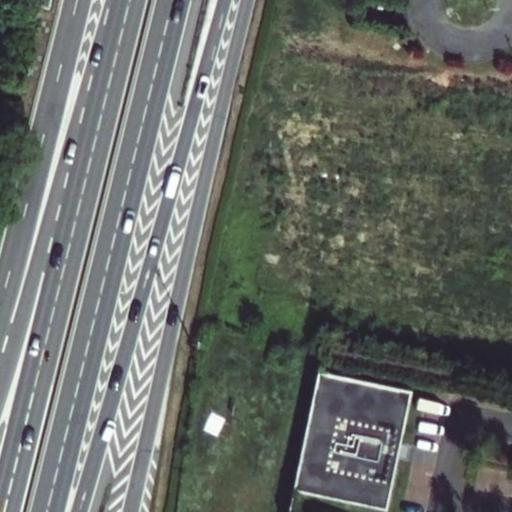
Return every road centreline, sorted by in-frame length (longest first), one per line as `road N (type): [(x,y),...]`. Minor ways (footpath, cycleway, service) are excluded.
road 1 (trunk): [(77,511),(225,0)]
road 2 (trunk): [(127,0),(2,511)]
road 3 (trunk): [(48,511),(172,0)]
road 4 (secondary): [(130,511),(247,0)]
road 5 (trunk): [(120,0),(0,388)]
road 6 (secondary): [(77,0),(0,303)]
